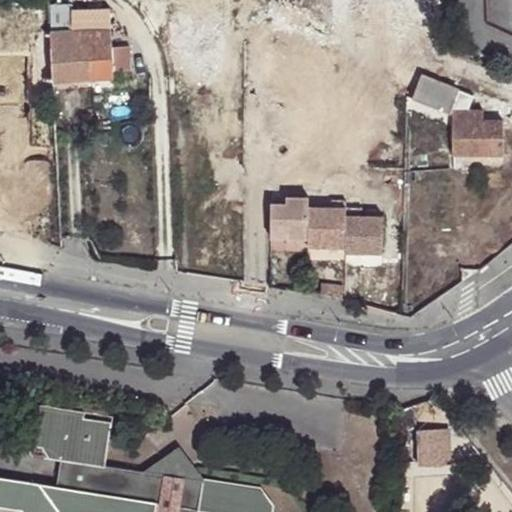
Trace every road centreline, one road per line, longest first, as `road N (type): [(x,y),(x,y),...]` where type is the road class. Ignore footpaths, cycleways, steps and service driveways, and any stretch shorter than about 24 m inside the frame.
road 1 (tertiary): [(0,308),(369,377),(452,366),(489,332)]
road 2 (tertiary): [(489,332),(404,347),(370,344),(0,276)]
